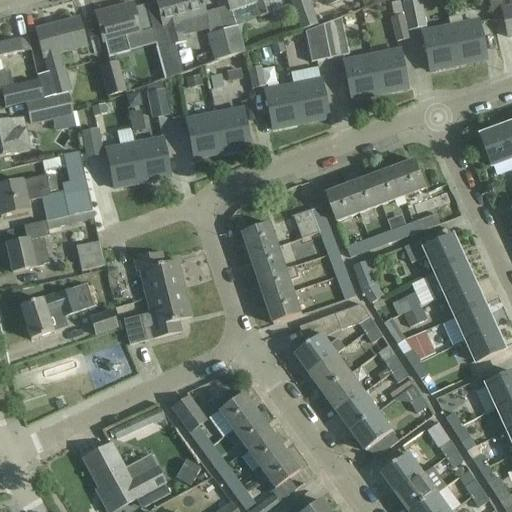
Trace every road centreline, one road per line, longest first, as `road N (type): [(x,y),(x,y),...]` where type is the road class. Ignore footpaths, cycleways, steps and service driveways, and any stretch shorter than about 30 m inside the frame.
road 1 (residential): [(246,348),(5,459)]
road 2 (residential): [(432,111),(200,204)]
road 3 (residential): [(362,511),(246,348)]
road 4 (residential): [(511,287),(432,111)]
road 5 (residential): [(200,204),(246,348)]
